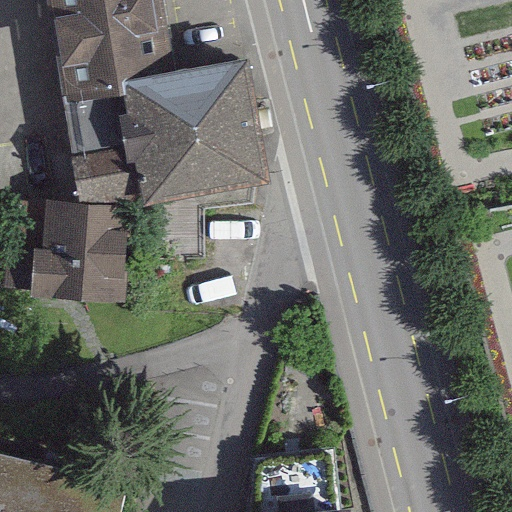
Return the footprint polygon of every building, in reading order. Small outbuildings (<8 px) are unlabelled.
[(193,0),(63,0),(81,95),(207,72),(193,0)] [(207,72),(81,95),(99,198),(174,183),(180,214),(296,190),(268,57),(207,72)] [(159,206),(60,199),(53,297),(152,304),(159,206)] [(142,511),(151,477),(0,441),(0,511),(142,511)] [(346,511),(338,452),(243,465),(249,511),(346,511)]
